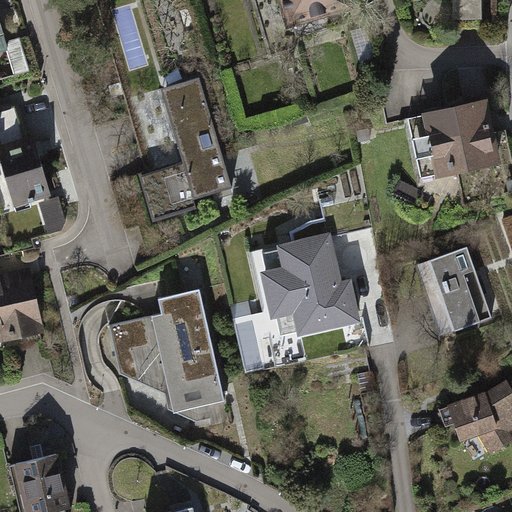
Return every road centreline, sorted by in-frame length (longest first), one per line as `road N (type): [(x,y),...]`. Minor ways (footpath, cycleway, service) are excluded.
road 1 (residential): [(38,0),(109,248)]
road 2 (residential): [(87,420),(281,511)]
road 3 (residential): [(383,0),(400,58),(511,56)]
road 4 (residential): [(406,511),(374,347)]
